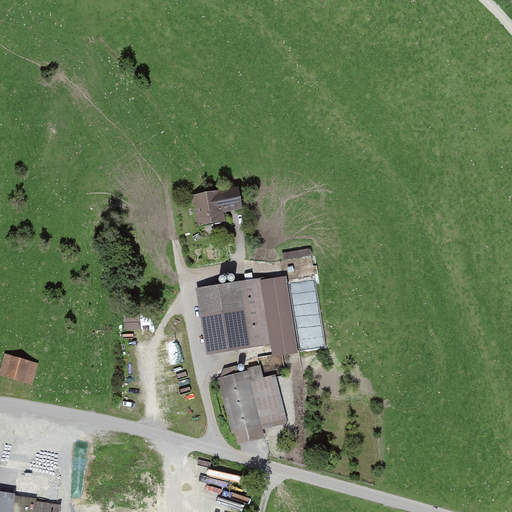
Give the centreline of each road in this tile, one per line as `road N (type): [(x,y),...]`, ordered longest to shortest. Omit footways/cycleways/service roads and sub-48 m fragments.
road 1 (residential): [(0,404),(159,434),(275,468)]
road 2 (unclassified): [(275,468),(434,511)]
